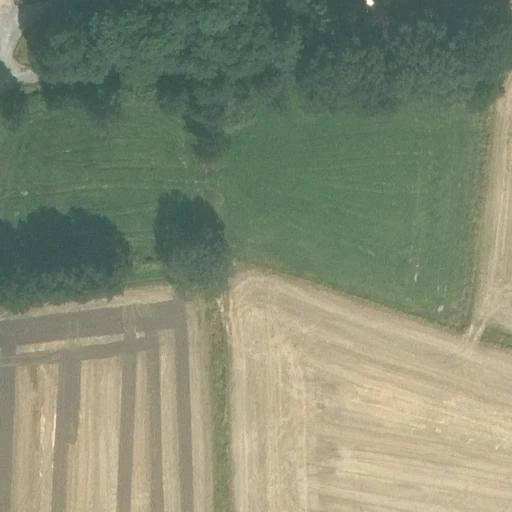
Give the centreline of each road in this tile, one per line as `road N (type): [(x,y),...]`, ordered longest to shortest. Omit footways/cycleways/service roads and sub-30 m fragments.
road 1 (residential): [(0,75),(381,29)]
road 2 (residential): [(381,29),(511,9)]
